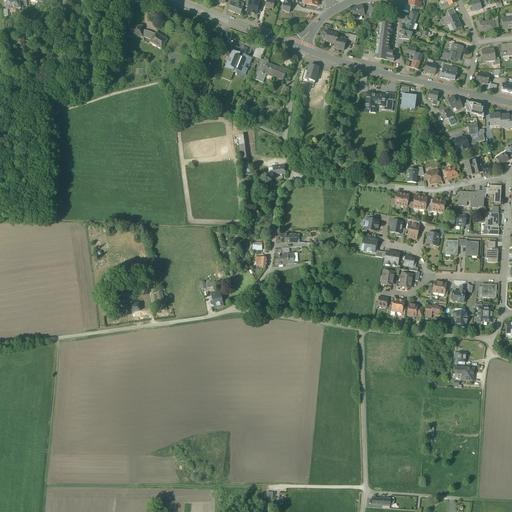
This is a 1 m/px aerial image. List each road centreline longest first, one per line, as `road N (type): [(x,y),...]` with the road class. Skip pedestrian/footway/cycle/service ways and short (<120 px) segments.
road 1 (unclassified): [(0,347),(231,311)]
road 2 (track): [(46,484),(267,487)]
road 3 (residential): [(362,511),(360,328)]
road 4 (unclassified): [(284,139),(201,101),(223,19)]
road 5 (residential): [(466,184),(437,190),(293,175)]
road 6 (track): [(59,338),(43,511)]
road 7 (residential): [(293,175),(275,201),(270,268),(231,311)]
road 8 (residential): [(231,311),(360,328)]
road 9 (residential): [(360,328),(488,342)]
road 10 (track): [(185,226),(59,220)]
